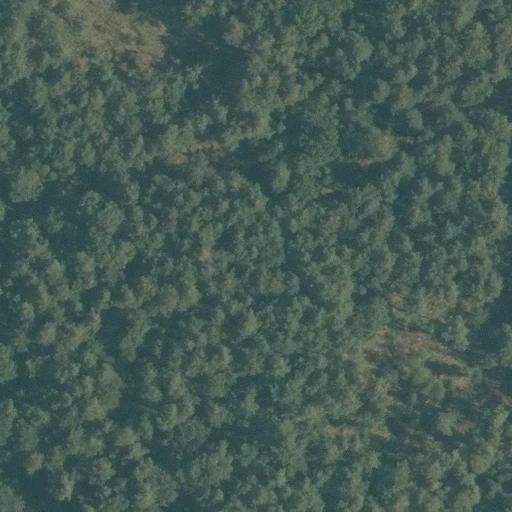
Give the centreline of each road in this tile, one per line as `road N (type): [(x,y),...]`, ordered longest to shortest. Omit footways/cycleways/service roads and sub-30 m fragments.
road 1 (track): [(0,206),(195,163),(305,205),(360,186),(409,122),(511,101)]
road 2 (track): [(35,0),(0,307)]
